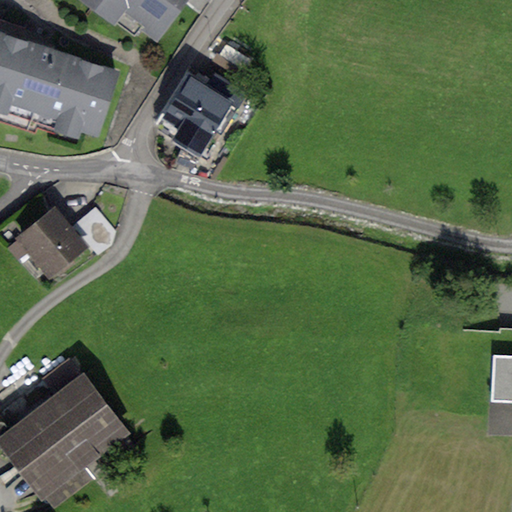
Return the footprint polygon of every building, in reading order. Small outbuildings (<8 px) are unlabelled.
[(205,0),(126,0),(178,38),(205,0)] [(135,68),(13,30),(0,70),(0,100),(114,136),(135,68)] [(212,88),(192,76),(162,124),(177,133),(173,140),(205,159),(246,93),(219,77),(212,88)] [(62,213),(19,249),(48,284),(91,249),(62,213)] [(83,376),(0,437),(0,445),(42,502),(46,499),(54,509),(95,479),(87,467),(128,437),(83,376)]
